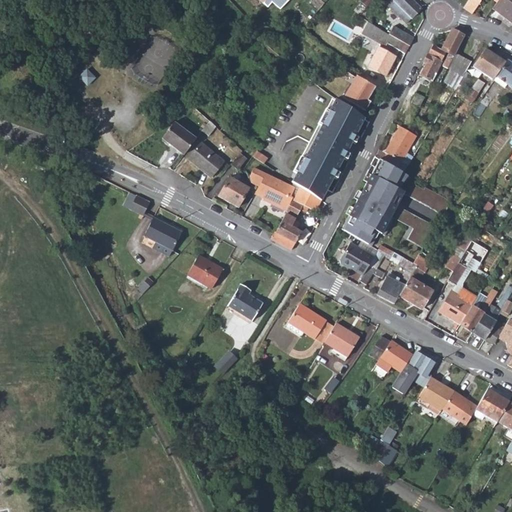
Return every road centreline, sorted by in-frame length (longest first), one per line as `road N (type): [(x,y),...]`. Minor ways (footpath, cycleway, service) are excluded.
road 1 (residential): [(303,270),(439,14)]
road 2 (tertiary): [(303,270),(92,161)]
road 3 (tertiary): [(511,379),(303,270)]
road 4 (unknown): [(384,112),(323,91),(269,165)]
